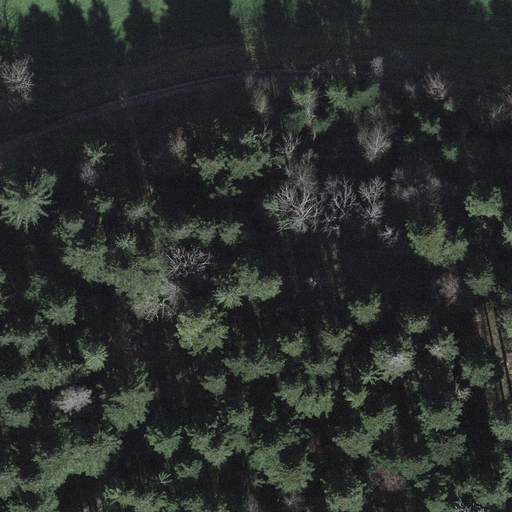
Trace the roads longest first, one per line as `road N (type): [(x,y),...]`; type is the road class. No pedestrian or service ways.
road 1 (track): [(0,154),(149,96),(225,80),(333,80),(511,105)]
road 2 (unclassified): [(85,511),(189,368),(254,319),(358,287),(511,265)]
